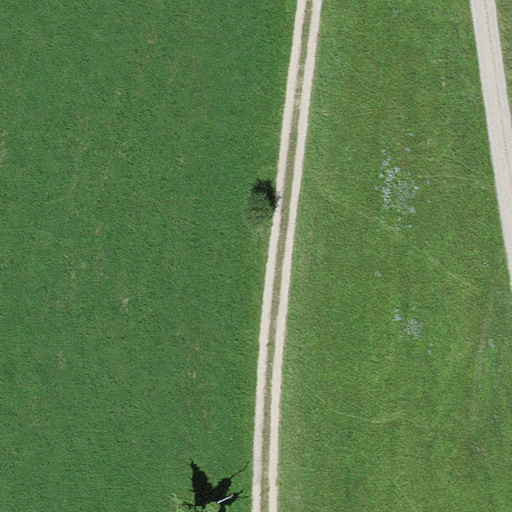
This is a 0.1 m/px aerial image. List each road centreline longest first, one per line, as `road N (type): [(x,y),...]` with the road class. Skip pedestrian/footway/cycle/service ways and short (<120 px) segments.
road 1 (track): [(281,511),(282,211),(310,0)]
road 2 (track): [(511,240),(476,0)]
